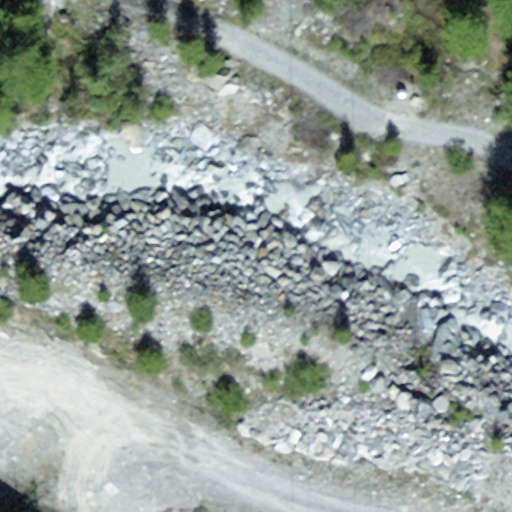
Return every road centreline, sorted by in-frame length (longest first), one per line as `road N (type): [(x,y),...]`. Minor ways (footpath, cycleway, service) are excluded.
road 1 (track): [(403,511),(0,362)]
road 2 (track): [(511,155),(389,122),(345,69),(173,0)]
